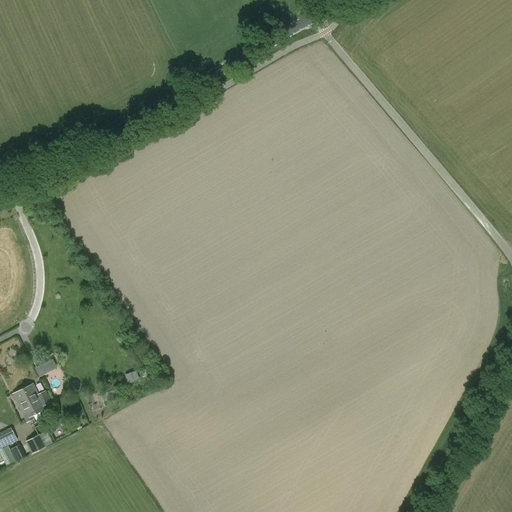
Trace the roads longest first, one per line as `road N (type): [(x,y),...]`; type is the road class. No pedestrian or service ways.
road 1 (secondary): [(0,184),(312,16)]
road 2 (unclassified): [(511,258),(312,16)]
road 3 (unclassified): [(426,511),(511,355)]
